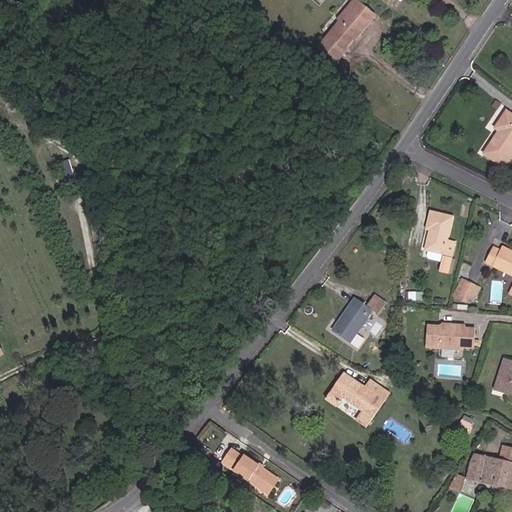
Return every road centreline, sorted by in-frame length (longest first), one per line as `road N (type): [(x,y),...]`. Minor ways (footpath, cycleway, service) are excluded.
road 1 (unclassified): [(214,409),(407,147)]
road 2 (residential): [(214,409),(361,511)]
road 3 (unclassified): [(407,147),(506,0)]
road 4 (unclassified): [(124,506),(214,409)]
